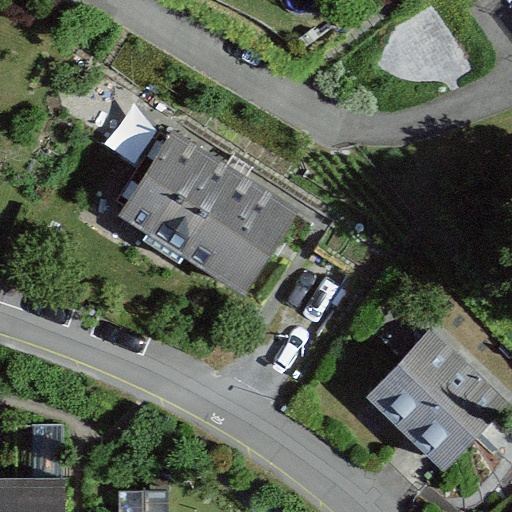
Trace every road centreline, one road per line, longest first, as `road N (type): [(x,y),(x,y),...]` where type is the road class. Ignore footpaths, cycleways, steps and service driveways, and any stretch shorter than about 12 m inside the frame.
road 1 (residential): [(0,317),(129,362),(228,416),(360,511)]
road 2 (residential): [(142,0),(345,126)]
